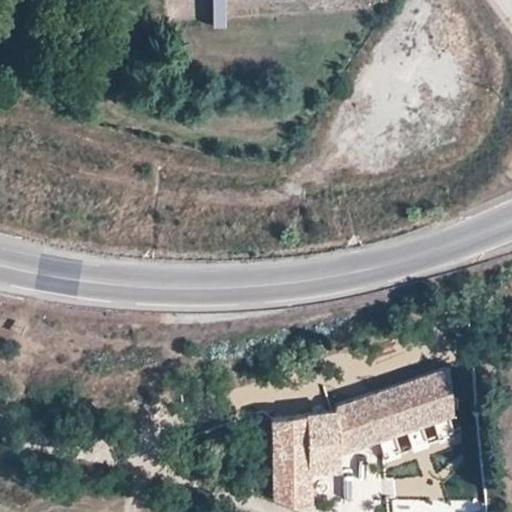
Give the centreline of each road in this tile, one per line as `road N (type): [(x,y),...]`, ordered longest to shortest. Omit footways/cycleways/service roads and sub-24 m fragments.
road 1 (tertiary): [(511,219),(373,267),(269,284),(157,287),(0,265)]
road 2 (track): [(0,432),(187,475),(271,511)]
